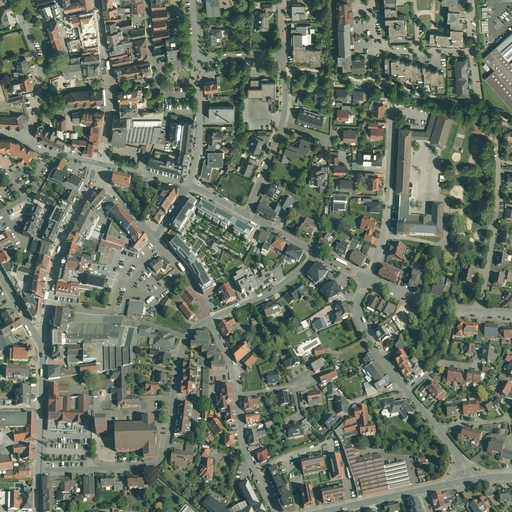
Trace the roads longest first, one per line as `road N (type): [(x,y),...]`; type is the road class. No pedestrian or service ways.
road 1 (residential): [(209,319),(185,338),(160,460),(139,468),(37,471)]
road 2 (residential): [(390,97),(383,237),(367,278)]
road 3 (residential): [(497,131),(494,223),(478,311)]
road 4 (residential): [(25,138),(57,155),(189,185)]
road 5 (tertiary): [(37,471),(37,339)]
road 6 (residential): [(189,185),(198,147),(198,59)]
road 7 (residential): [(314,252),(270,292),(209,319)]
road 8 (residential): [(367,278),(356,308),(402,384)]
